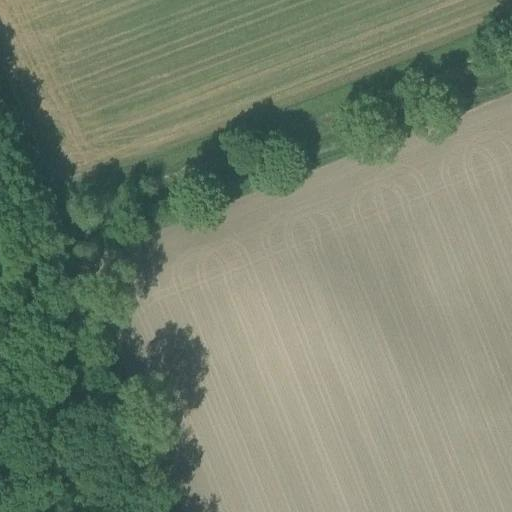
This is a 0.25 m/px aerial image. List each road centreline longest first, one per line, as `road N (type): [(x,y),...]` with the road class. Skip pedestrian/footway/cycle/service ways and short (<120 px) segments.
road 1 (track): [(72,241),(511,67)]
road 2 (track): [(30,264),(143,511)]
